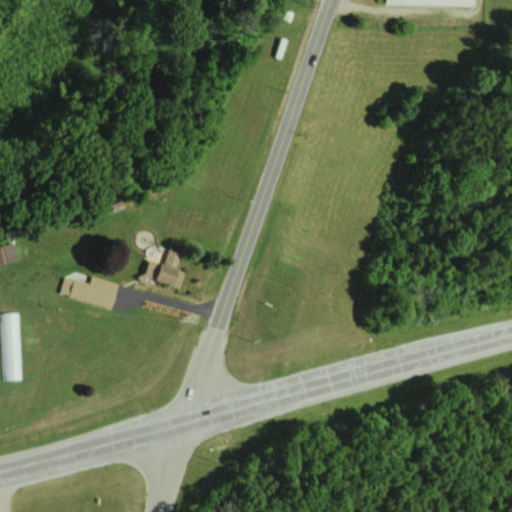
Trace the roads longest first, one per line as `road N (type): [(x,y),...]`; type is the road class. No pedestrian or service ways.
road 1 (tertiary): [(150,511),(330,0)]
road 2 (secondary): [(511,331),(0,469)]
